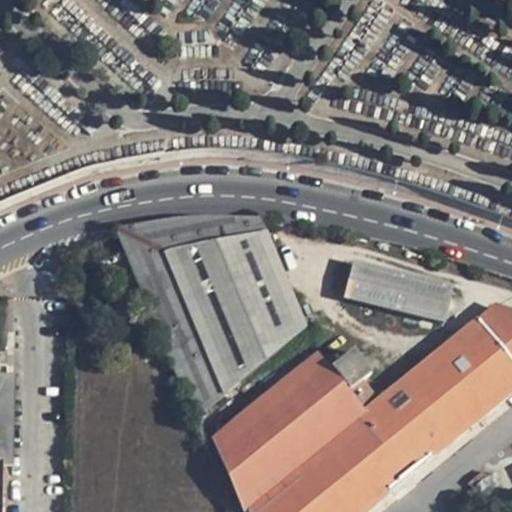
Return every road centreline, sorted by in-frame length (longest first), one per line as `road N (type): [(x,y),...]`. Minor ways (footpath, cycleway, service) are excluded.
road 1 (tertiary): [(511,265),(363,220),(247,196),(129,205),(27,236)]
road 2 (residential): [(23,511),(27,236)]
